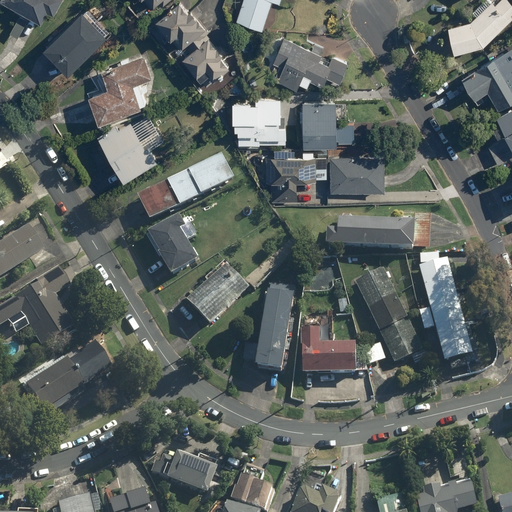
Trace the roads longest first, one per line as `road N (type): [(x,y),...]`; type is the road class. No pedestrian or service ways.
road 1 (residential): [(183,383),(249,420),(317,432),(511,398)]
road 2 (residential): [(0,109),(145,340),(183,383)]
road 3 (residential): [(511,295),(460,187),(373,40),(374,5)]
road 4 (residential): [(183,383),(105,431),(51,455),(0,465)]
